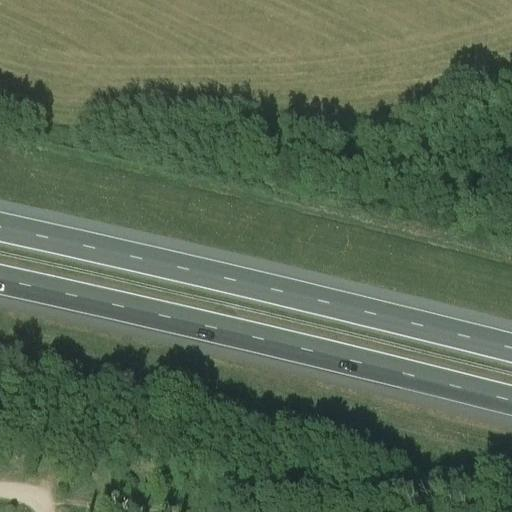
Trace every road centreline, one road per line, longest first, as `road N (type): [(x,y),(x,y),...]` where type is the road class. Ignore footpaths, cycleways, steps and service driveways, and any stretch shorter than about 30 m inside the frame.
road 1 (motorway): [(0,285),(322,354),(511,405)]
road 2 (motorway): [(511,351),(0,232)]
